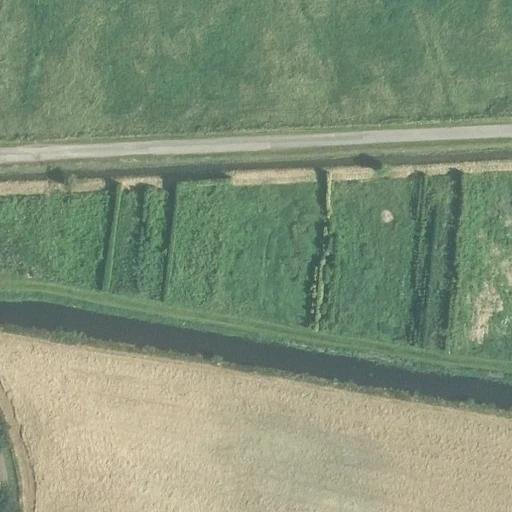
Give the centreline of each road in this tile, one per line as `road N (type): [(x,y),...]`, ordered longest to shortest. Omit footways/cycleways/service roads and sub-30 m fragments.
road 1 (track): [(511,368),(0,286)]
road 2 (unclassified): [(0,154),(511,129)]
